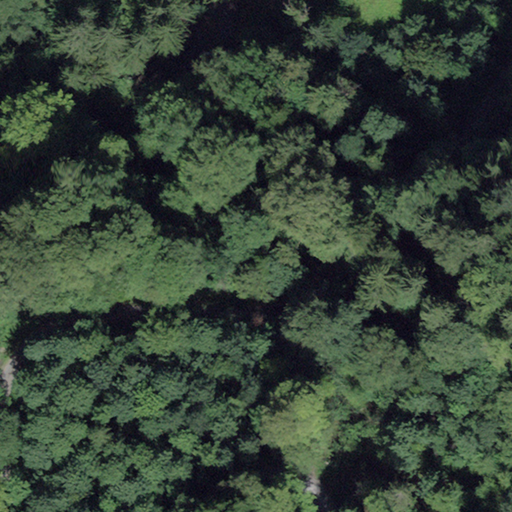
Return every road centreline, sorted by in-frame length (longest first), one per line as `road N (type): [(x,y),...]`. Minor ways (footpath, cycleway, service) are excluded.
road 1 (track): [(0,482),(1,387),(40,335),(90,316),(274,304),(317,288),(341,241),(434,169),(511,55)]
road 2 (track): [(190,511),(245,476),(279,475),(306,485),(322,511)]
